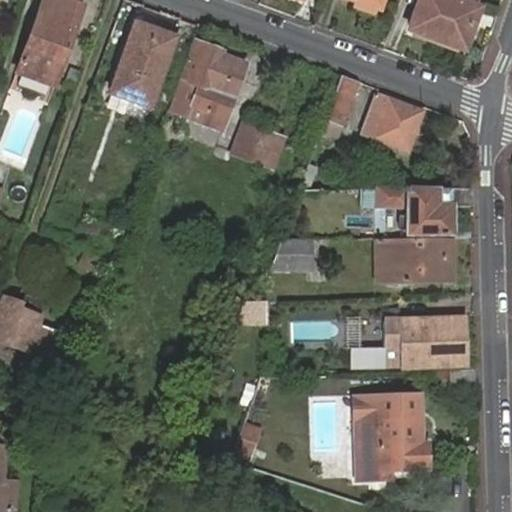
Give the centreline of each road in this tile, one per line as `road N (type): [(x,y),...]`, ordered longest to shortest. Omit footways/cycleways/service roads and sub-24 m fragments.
road 1 (residential): [(497,511),(486,156),(494,108)]
road 2 (residential): [(191,0),(494,108)]
